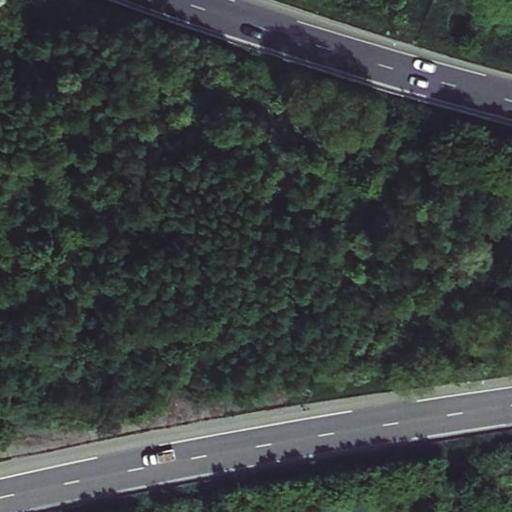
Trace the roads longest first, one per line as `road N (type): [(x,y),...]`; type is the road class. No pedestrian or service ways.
road 1 (motorway): [(511,405),(0,498)]
road 2 (motorway): [(511,100),(183,0)]
